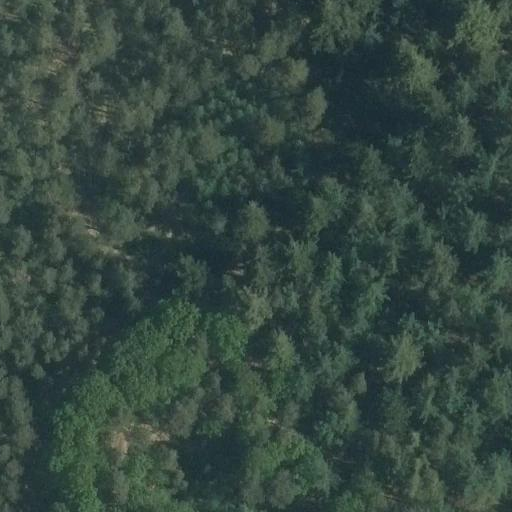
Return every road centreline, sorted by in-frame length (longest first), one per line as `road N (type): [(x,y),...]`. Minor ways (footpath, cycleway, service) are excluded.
road 1 (track): [(22,511),(38,460),(69,410),(511,39)]
road 2 (track): [(103,0),(108,123),(84,200),(88,222),(99,242),(171,280),(196,304)]
